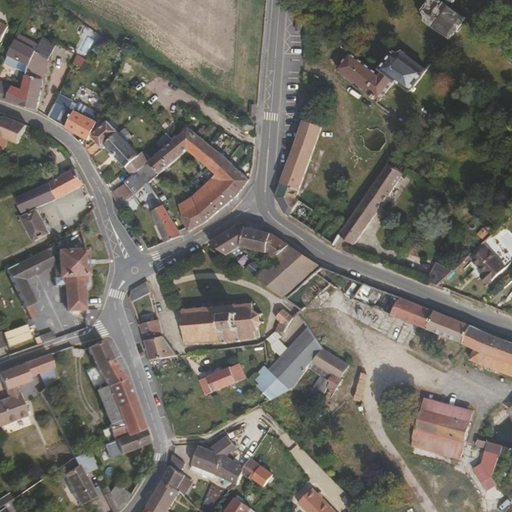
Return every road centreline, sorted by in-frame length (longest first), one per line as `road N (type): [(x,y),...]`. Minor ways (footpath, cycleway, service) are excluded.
road 1 (secondary): [(511,328),(335,259),(265,205)]
road 2 (residential): [(0,109),(42,122),(79,150),(133,273)]
road 3 (track): [(159,438),(209,441),(253,415),(266,417),(337,491)]
road 4 (secondary): [(265,205),(280,0)]
road 5 (residential): [(121,324),(160,457),(130,511)]
road 6 (residential): [(133,273),(265,205)]
road 7 (residential): [(0,367),(121,324)]
